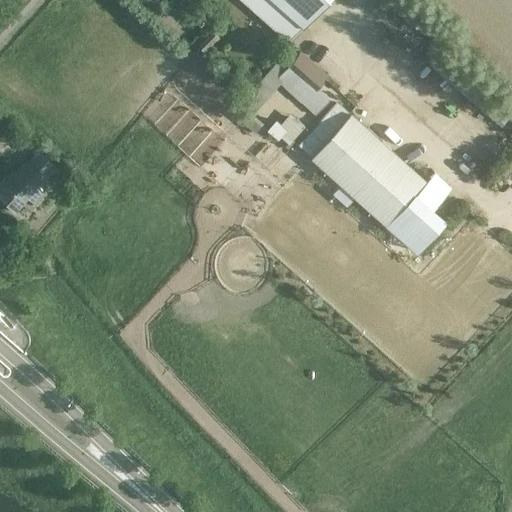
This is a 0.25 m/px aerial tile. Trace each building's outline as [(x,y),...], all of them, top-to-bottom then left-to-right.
[(241,0),(288,41),(289,39),(324,0),(241,0)] [(511,102),(444,44),(427,63),(500,126),(511,111),(511,102)] [(299,51),(276,79),(304,103),(328,75),(299,51)] [(313,134),(321,141),(347,111),(340,104),(313,134)] [(291,109),(275,129),(291,141),(306,121),(291,109)] [(425,180),(350,112),(310,157),(341,185),(333,194),(347,206),(355,197),(385,224),(425,180)] [(35,186),(57,163),(38,148),(11,177),(6,173),(0,180),(0,198),(14,211),(26,197),(33,203),(42,193),(35,186)] [(196,217),(183,236),(197,245),(209,226),(196,217)] [(454,463),(466,444),(451,434),(439,454),(454,463)]
